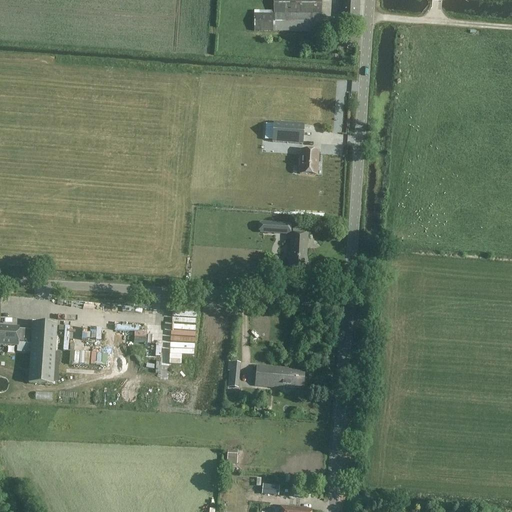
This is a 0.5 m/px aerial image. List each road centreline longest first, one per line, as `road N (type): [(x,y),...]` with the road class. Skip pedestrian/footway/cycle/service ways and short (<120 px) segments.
road 1 (unclassified): [(0,281),(348,303)]
road 2 (tertiary): [(348,303),(369,0)]
road 3 (tertiary): [(333,511),(348,303)]
road 4 (track): [(511,28),(367,17)]
